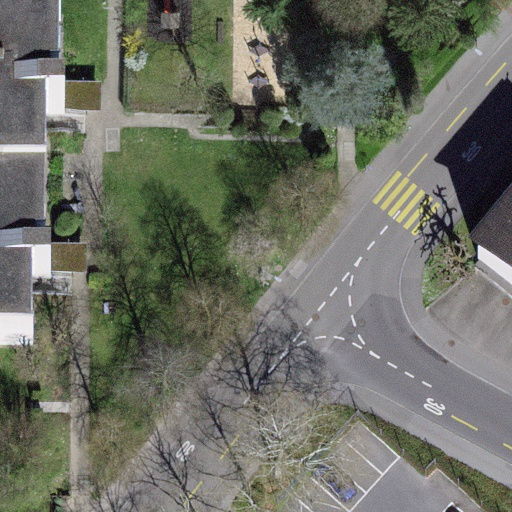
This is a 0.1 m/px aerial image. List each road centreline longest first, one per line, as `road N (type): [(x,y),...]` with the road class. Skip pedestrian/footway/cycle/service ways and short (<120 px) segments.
road 1 (residential): [(511,87),(325,308)]
road 2 (residential): [(325,308),(162,511)]
road 3 (residential): [(511,422),(409,372),(325,308)]
